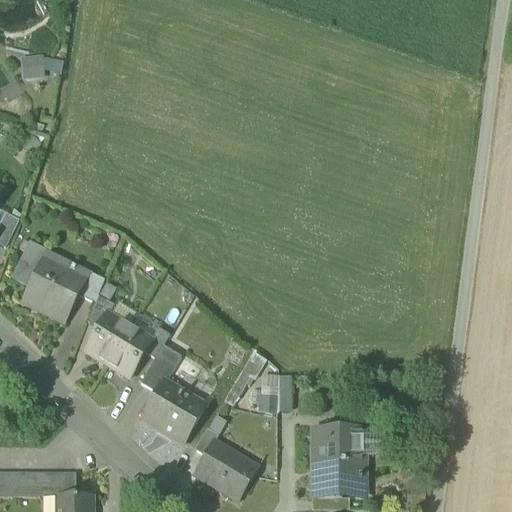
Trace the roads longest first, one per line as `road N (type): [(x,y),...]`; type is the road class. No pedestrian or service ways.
road 1 (residential): [(504,0),(433,511)]
road 2 (residential): [(0,333),(115,445)]
